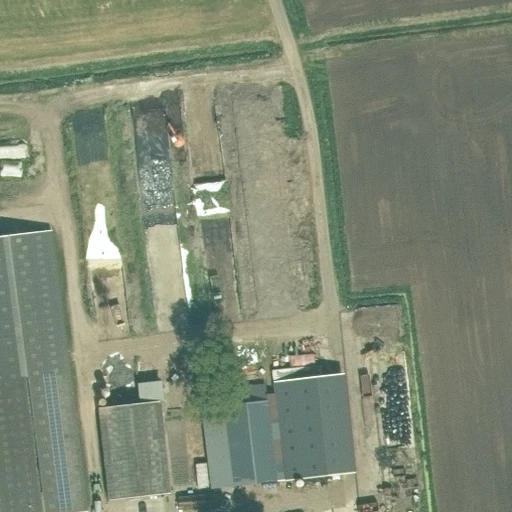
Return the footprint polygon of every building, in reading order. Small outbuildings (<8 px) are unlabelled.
[(87,511),(52,233),(0,239),(0,511),(87,511)] [(299,288),(279,290),(281,308),(301,306),(299,288)] [(285,481),(342,474),(330,377),(274,384),(285,481)] [(106,501),(168,493),(158,401),(96,409),(106,501)] [(211,489),(274,482),(265,402),(201,409),(211,489)]
